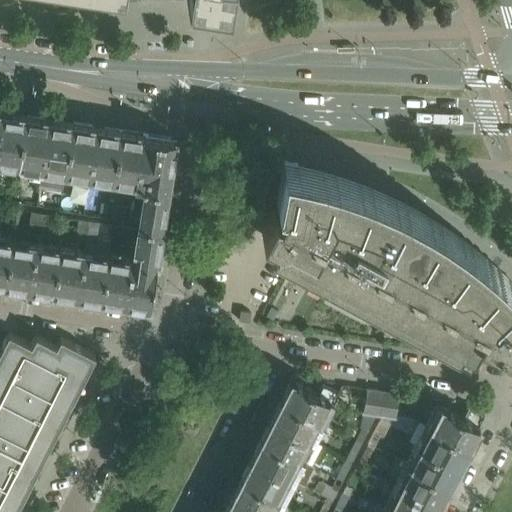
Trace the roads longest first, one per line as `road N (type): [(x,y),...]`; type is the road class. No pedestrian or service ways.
road 1 (tertiary): [(195,76),(234,100),(511,124)]
road 2 (tertiary): [(511,81),(239,69),(195,76)]
road 3 (residential): [(161,329),(189,207),(200,124),(195,76)]
road 4 (residential): [(511,387),(280,350)]
road 5 (residential): [(69,511),(161,329)]
road 6 (tertiary): [(195,76),(0,62)]
road 7 (residential): [(196,511),(280,350)]
road 8 (residential): [(161,329),(0,307)]
road 9 (residential): [(280,350),(161,329)]
